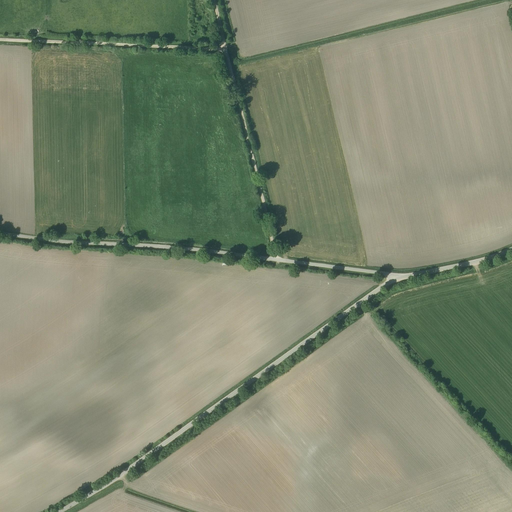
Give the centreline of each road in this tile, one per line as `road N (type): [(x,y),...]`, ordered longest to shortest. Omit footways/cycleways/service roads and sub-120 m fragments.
road 1 (unclassified): [(58,511),(396,278)]
road 2 (unclassified): [(396,278),(0,230)]
road 3 (track): [(273,259),(214,0)]
road 4 (track): [(0,39),(226,49)]
